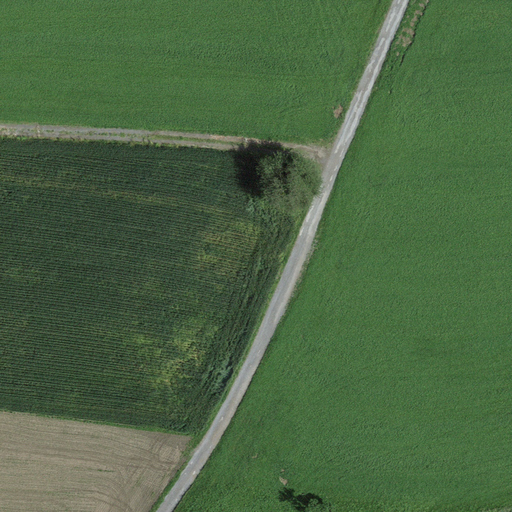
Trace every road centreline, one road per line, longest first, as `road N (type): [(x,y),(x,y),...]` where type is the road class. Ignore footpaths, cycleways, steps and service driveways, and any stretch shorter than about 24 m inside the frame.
road 1 (track): [(0,133),(279,146),(337,166),(406,0)]
road 2 (track): [(337,166),(240,388),(163,511)]
